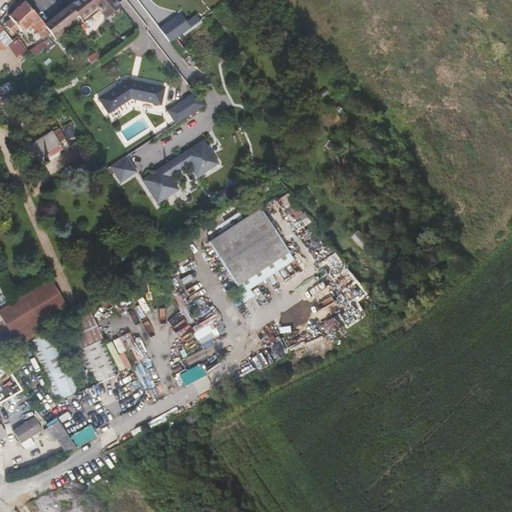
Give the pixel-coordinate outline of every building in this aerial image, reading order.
[(49,32),(55,39),(73,26),(69,21),(76,15),(80,19),(96,6),(104,16),(118,5),(114,0),(75,0),(44,26),(49,32)] [(42,38),(49,32),(23,1),(8,15),(10,18),(19,29),(21,32),(26,28),(30,24),(31,26),(38,34),(42,38)] [(168,41),(203,23),(198,14),(186,20),(182,14),(159,26),(168,41)] [(19,29),(10,18),(4,23),(13,34),(19,29)] [(0,26),(0,40),(5,47),(12,41),(3,30),(0,26)] [(43,43),(46,47),(52,43),(49,38),(43,43)] [(28,52),(32,58),(46,47),(43,43),(43,42),(28,52)] [(90,64),(101,58),(98,52),(88,58),(90,64)] [(75,74),(57,85),(61,92),(79,81),(75,74)] [(127,79),(98,98),(108,114),(131,99),(161,105),(164,87),(136,81),(134,83),(130,82),(130,80),(127,79)] [(13,88),(10,84),(2,90),(4,92),(6,94),(13,88)] [(52,131),(32,143),(40,156),(44,161),(63,149),(59,144),(66,139),(59,128),(53,132),(52,131)] [(168,163),(142,179),(157,202),(177,189),(169,176),(188,164),(196,177),(217,164),(202,140),(176,157),(178,160),(169,165),(168,163)] [(126,156),(110,166),(120,182),(136,172),(126,156)] [(279,199),(284,207),(294,201),(289,193),(279,199)] [(260,207),(208,241),(236,286),(288,252),(260,207)] [(238,213),(219,226),(222,230),(241,217),(238,213)] [(220,231),(217,227),(206,234),(209,238),(220,231)] [(66,306),(67,306),(50,279),(8,304),(0,308),(0,347),(13,339),(66,306)] [(69,311),(66,306),(13,339),(18,346),(18,347),(28,341),(37,336),(51,326),(55,324),(54,322),(61,317),(69,311)] [(78,349),(79,348),(101,338),(90,312),(66,323),(78,349)] [(91,385),(65,325),(56,328),(82,389),(91,385)] [(82,391),(55,330),(30,341),(57,401),(82,391)] [(101,338),(79,348),(93,385),(118,374),(101,338)] [(13,339),(0,347),(0,354),(1,356),(18,346),(13,339)] [(180,377),(185,387),(206,375),(201,365),(180,377)] [(178,390),(173,379),(167,382),(173,392),(178,390)] [(28,397),(24,391),(14,398),(18,405),(28,397)] [(13,428),(24,449),(35,444),(31,437),(43,430),(35,416),(13,428)] [(48,426),(66,454),(76,448),(57,420),(53,423),(48,426)] [(91,425),(71,436),(77,447),(97,435),(91,425)] [(49,440),(36,445),(40,458),(54,453),(49,440)]
